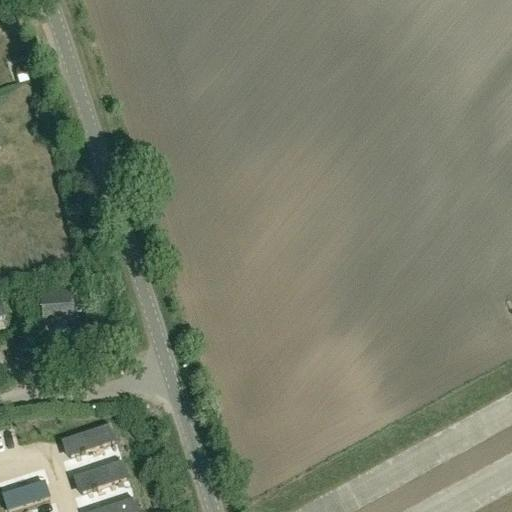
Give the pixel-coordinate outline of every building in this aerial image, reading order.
[(43,327),(75,325),(73,294),(41,296),(43,327)] [(112,419),(62,434),(70,458),(120,442),(112,419)] [(123,455),(74,471),(81,495),(131,479),(123,455)] [(44,476),(0,490),(0,491),(6,511),(51,498),(44,476)] [(136,511),(130,493),(82,509),(83,511),(136,511)]
